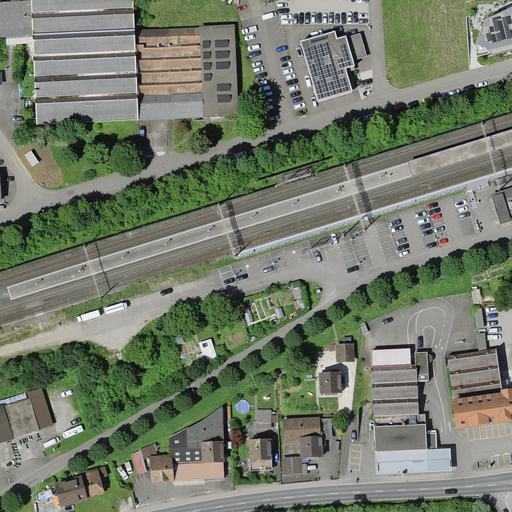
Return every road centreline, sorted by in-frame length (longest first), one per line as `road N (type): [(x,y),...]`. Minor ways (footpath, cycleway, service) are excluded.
road 1 (residential): [(511,234),(384,273),(0,496)]
road 2 (residential): [(34,207),(381,103)]
road 3 (secondary): [(503,484),(274,498),(192,511)]
road 4 (unknown): [(465,486),(439,396),(436,317),(419,311),(386,329)]
road 5 (residential): [(381,103),(511,66)]
